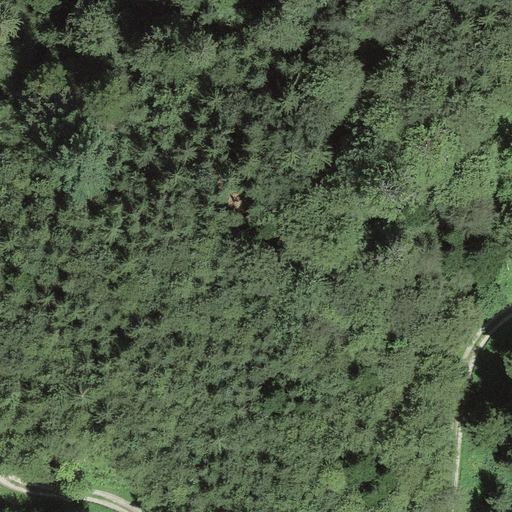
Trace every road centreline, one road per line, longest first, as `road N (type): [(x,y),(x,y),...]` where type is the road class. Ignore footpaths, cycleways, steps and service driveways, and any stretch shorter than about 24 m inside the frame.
road 1 (track): [(443,511),(453,408),(469,347),(511,308)]
road 2 (track): [(0,474),(33,492),(103,496),(127,511)]
